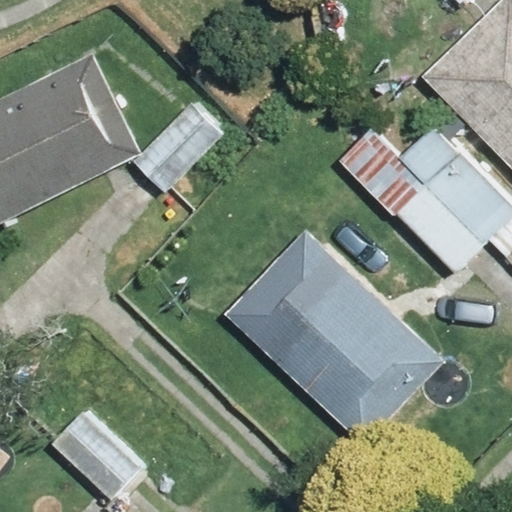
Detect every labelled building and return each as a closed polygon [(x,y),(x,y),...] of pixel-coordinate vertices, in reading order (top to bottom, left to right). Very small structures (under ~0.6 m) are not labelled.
[(511,0),(502,0),(428,74),(511,159),(511,0)] [(0,220),(147,151),(101,50),(0,97),(0,220)] [(198,100),(140,160),(167,186),(225,126),(198,100)] [(511,198),(439,122),(408,151),(378,120),(343,153),(456,270),(490,237),(511,260),(511,198)] [(446,361),(309,226),(229,307),(366,442),(446,361)] [(94,406),(58,440),(112,497),(148,464),(94,406)]
